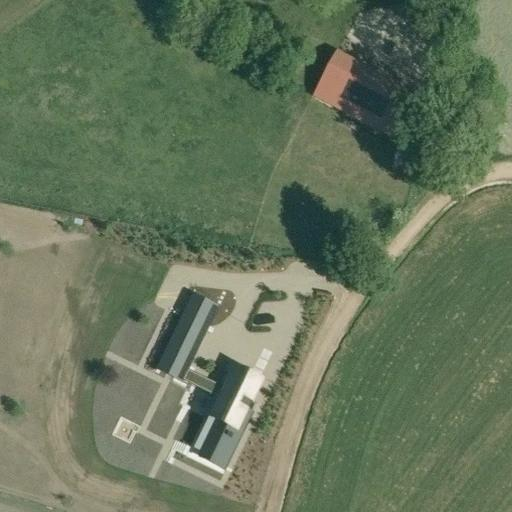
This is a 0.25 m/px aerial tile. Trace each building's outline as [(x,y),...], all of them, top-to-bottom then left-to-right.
[(337,55),(316,95),(355,116),(362,101),(350,95),(364,69),(337,55)] [(421,99),(364,69),(350,95),(362,101),(355,116),(372,125),(378,113),(399,124),(402,120),(408,123),(421,99)] [(378,113),(372,125),(394,136),(399,139),(408,123),(402,120),(399,124),(378,113)] [(215,256),(220,269),(231,264),(226,251),(215,256)] [(216,398),(207,417),(190,453),(225,471),(254,413),(249,411),(264,380),(262,379),(261,382),(250,377),(240,396),(227,390),(189,371),(218,310),(192,297),(157,369),(214,397),(216,398)] [(239,302),(238,336),(288,337),(289,304),(239,302)]
